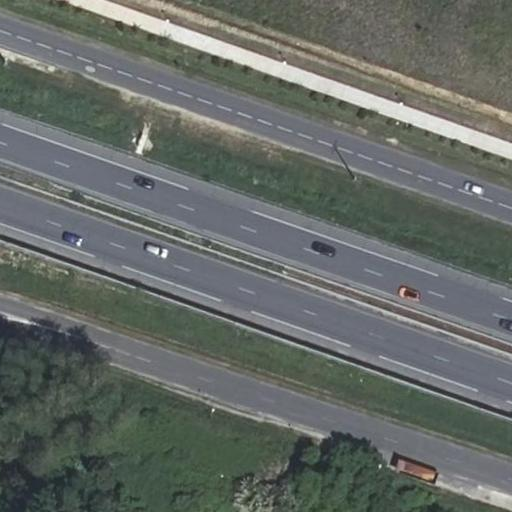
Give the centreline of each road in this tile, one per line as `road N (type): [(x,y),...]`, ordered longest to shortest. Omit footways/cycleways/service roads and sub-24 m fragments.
road 1 (trunk): [(0,204),(511,382)]
road 2 (unclassified): [(0,31),(511,209)]
road 3 (trunk): [(511,320),(0,143)]
road 4 (tertiary): [(511,480),(56,330)]
